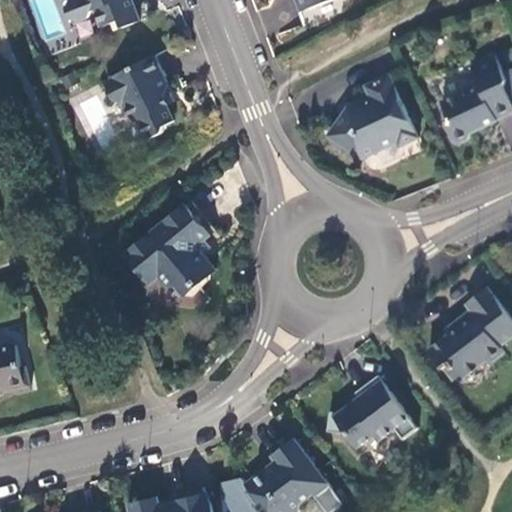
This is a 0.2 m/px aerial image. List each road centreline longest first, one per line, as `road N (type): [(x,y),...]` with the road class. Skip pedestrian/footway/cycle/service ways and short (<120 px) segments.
road 1 (residential): [(315,313),(258,382),(177,434),(0,479)]
road 2 (residential): [(308,218),(216,0)]
road 3 (residential): [(379,253),(511,191)]
road 4 (residential): [(308,218),(285,239),(279,272),(300,306),(315,313)]
